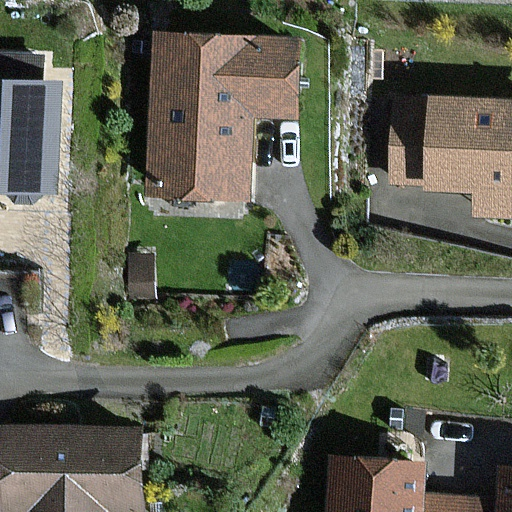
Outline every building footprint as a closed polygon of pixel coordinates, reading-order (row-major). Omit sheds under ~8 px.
[(297,39),(160,33),(153,192),(249,196),(253,113),(294,115),(297,39)] [(0,40),(0,63),(44,65),(44,42),(0,40)] [(58,83),(0,80),(0,187),(54,190),(58,83)] [(433,101),(398,100),(396,179),(430,180),(430,187),(479,188),(478,214),(511,215),(511,99),(433,97),(433,101)] [(139,428),(4,428),(4,436),(0,435),(0,501),(6,502),(5,511),(112,511),(113,511),(140,511),(139,428)] [(334,511),(421,511),(422,494),(424,463),(337,458),(334,511)] [(502,511),(511,511),(511,468),(504,468),(503,498),(502,511)] [(502,511),(503,498),(422,494),(421,511),(502,511)]
